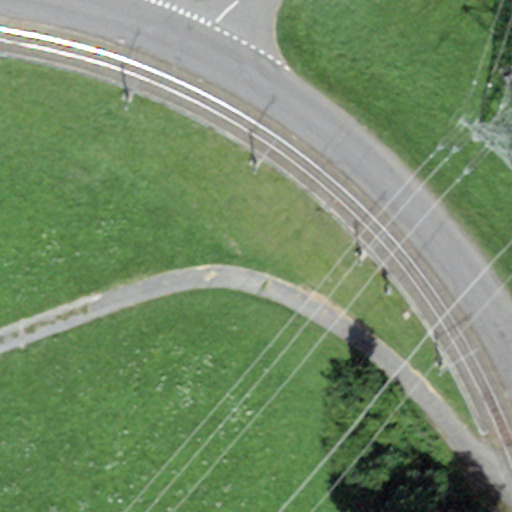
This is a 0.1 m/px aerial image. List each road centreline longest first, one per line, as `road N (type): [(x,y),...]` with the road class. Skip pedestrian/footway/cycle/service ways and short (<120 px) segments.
road 1 (track): [(511,463),(478,460),(389,360),(288,291),(244,281),(143,291),(0,343)]
road 2 (tertiary): [(192,45),(290,100),(374,167),(447,246),(511,350)]
road 3 (tertiary): [(49,0),(192,45)]
